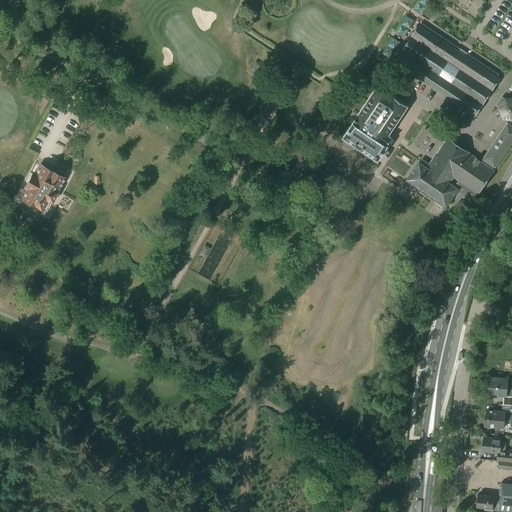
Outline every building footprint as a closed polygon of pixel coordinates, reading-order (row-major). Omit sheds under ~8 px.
[(462,54),(420,25),(395,63),(475,116),(500,79),(462,54)] [(388,136),(407,107),(378,88),(359,116),(358,116),(354,123),(352,127),(344,138),(378,161),(387,147),(386,146),(391,138),(388,136)] [(502,97),(497,104),(500,107),(506,99),(502,97)] [(511,118),(511,99),(506,99),(500,107),(500,108),(504,118),(511,118)] [(478,193),(493,170),(491,169),(493,166),(503,152),(511,139),(511,126),(507,123),(487,152),(483,159),(481,162),(467,152),(447,139),(439,152),(429,167),(421,161),(410,178),(418,184),(417,186),(437,200),(434,204),(443,210),(456,190),(466,197),(463,202),(463,203),(468,205),(468,206),(477,192),(478,193)] [(22,189),(24,190),(19,200),(44,211),(49,203),(51,204),(65,179),(65,178),(67,173),(58,168),(55,173),(39,164),(34,173),(32,172),(22,189)] [(511,396),(511,387),(507,387),(508,379),(490,378),(489,395),(511,396)] [(511,422),(511,420),(511,405),(503,405),(503,412),(487,410),(486,422),(485,422),(485,427),(490,428),(490,427),(504,428),(505,421),(511,422)] [(511,462),(511,452),(505,452),(506,443),(501,442),(502,440),(485,438),(483,451),(500,453),(499,461),(511,462)] [(511,470),(511,462),(499,461),(498,468),(511,470)] [(511,484),(500,483),(499,495),(503,495),(504,497),(506,497),(505,505),(511,505),(511,484)] [(499,497),(494,497),(494,496),(479,494),(477,507),(484,508),(486,510),(493,511),(493,510),(498,511),(499,504),(505,505),(506,497),(504,497),(503,495),(499,495),(499,497)]
